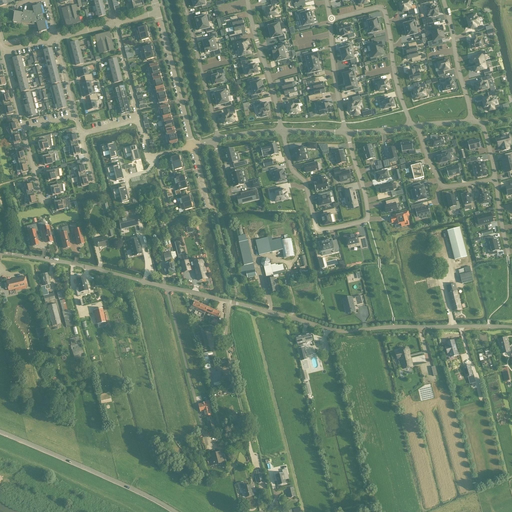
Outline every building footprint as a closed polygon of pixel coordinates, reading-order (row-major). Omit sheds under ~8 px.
[(140,0),(129,3),(131,9),(131,10),(143,6),(141,0),(140,0)] [(197,0),(192,1),(192,2),(194,8),(202,6),(202,9),(211,7),(210,3),(207,4),(206,0),(197,0)] [(402,3),(399,4),(400,10),(401,10),(402,12),(408,11),(409,14),(409,16),(415,15),(415,13),(414,9),(412,9),(409,1),(403,2),(402,3)] [(428,10),(426,10),(429,18),(426,19),(428,24),(433,23),(434,23),(432,18),(438,16),(437,13),(438,13),(437,7),(434,8),(433,4),(427,6),(428,10)] [(13,22),(37,26),(39,32),(46,30),(40,5),(32,7),(34,14),(32,14),(32,12),(23,11),(23,13),(14,12),(13,22)] [(79,16),(76,5),(61,8),(64,20),(66,26),(80,23),(79,16)] [(266,11),(265,11),(267,19),(278,16),(276,7),(266,9),(266,11)] [(303,10),(297,11),(300,21),(313,17),(311,11),(304,13),(303,10)] [(202,17),(195,18),(197,25),(209,22),(210,22),(207,12),(202,14),(202,17)] [(470,20),(467,21),(469,27),(470,26),(470,29),(476,28),(477,31),(483,29),(482,26),(480,27),(478,18),(476,19),(475,15),(470,16),(471,20),(470,20)] [(237,16),(224,19),(225,24),(231,22),(232,27),(243,24),(242,18),(238,19),(237,16)] [(301,26),(299,27),(300,30),(308,28),(307,26),(315,24),(313,17),(300,21),(301,26)] [(370,17),(364,19),(365,22),(366,22),(367,28),(380,25),(378,18),(370,20),(370,17)] [(410,22),(403,24),(405,31),(416,28),(415,22),(417,21),(416,18),(410,19),(410,22)] [(275,24),(268,26),(269,33),(281,30),(279,23),(281,23),(280,20),(274,22),(275,24)] [(209,22),(197,25),(198,31),(206,30),(206,32),(212,31),(211,27),(210,28),(209,22)] [(428,24),(427,24),(428,30),(431,29),(432,35),(431,35),(431,36),(443,32),(442,26),(434,28),(433,23),(428,24)] [(234,32),(228,33),(230,37),(242,34),(241,31),(245,30),(243,24),(232,27),(234,32)] [(349,25),(338,28),(339,34),(341,34),(341,37),(347,35),(348,38),(354,37),(353,33),(351,34),(349,25)] [(380,25),(367,28),(369,33),(367,33),(368,37),(375,36),(374,33),(381,31),(380,25)] [(135,32),(136,36),(149,32),(150,32),(148,26),(136,29),(136,32),(135,32)] [(416,28),(405,31),(406,37),(407,37),(414,35),(414,38),(420,36),(420,33),(417,33),(416,28)] [(281,30),(269,33),(271,39),(278,37),(279,40),(285,38),(284,35),(282,35),(281,30)] [(111,39),(109,32),(109,33),(95,36),(96,42),(99,54),(114,50),(111,39)] [(139,41),(152,38),(150,32),(149,32),(136,36),(136,39),(138,39),(139,41)] [(443,32),(431,36),(433,41),(431,42),(432,45),(438,44),(437,40),(444,39),(443,32)] [(210,39),(202,41),(204,46),(204,47),(216,44),(215,38),(216,38),(215,34),(209,36),(210,39)] [(471,43),(470,43),(472,49),(475,49),(476,49),(475,48),(486,46),(484,37),(482,38),(481,34),(476,36),(476,39),(470,41),(471,43)] [(248,40),(236,43),(237,50),(248,48),(247,46),(249,45),(248,40)] [(372,41),(366,43),(367,47),(369,46),(371,52),(382,48),(383,48),(381,42),(373,44),(372,41)] [(409,48),(405,49),(407,54),(417,52),(415,47),(422,45),(421,41),(408,44),(409,48)] [(279,47),(272,49),(273,55),(285,52),(287,52),(284,43),(279,44),(279,47)] [(347,47),(339,49),(341,56),(352,53),(353,52),(354,52),(353,46),(352,43),(346,44),(347,47)] [(216,44),(204,47),(205,54),(213,52),(214,54),(220,53),(218,44),(216,44)] [(140,52),(141,55),(154,52),(155,52),(153,45),(141,48),(141,51),(140,52)] [(237,50),(239,57),(251,54),(250,49),(248,49),(248,48),(237,50)] [(371,52),(370,52),(372,58),(370,58),(371,62),(377,60),(376,58),(384,55),(382,48),(371,52)] [(480,56),(471,58),(473,63),(475,63),(476,65),(486,62),(484,55),(485,55),(484,51),(479,53),(480,56)] [(144,61),(156,58),(155,52),(154,52),(141,55),(141,59),(143,58),(144,61)] [(285,52),(273,55),(275,62),(287,59),(285,52)] [(308,52),(302,53),(303,57),(304,57),(305,62),(306,62),(318,59),(316,53),(309,55),(308,52)] [(352,53),(341,56),(342,62),(350,60),(351,63),(357,62),(356,58),(355,58),(353,52),(352,53)] [(417,52),(407,54),(408,60),(411,59),(412,63),(426,59),(425,55),(418,57),(417,52)] [(318,59),(306,62),(308,68),(320,65),(318,59)] [(444,62),(437,63),(440,72),(437,72),(439,78),(444,76),(443,71),(449,70),(448,67),(449,67),(448,61),(445,62),(445,61),(444,61),(444,62)] [(476,67),(474,67),(475,72),(483,70),(484,73),(490,72),(489,68),(488,69),(486,62),(476,65),(476,67)] [(150,68),(148,68),(149,73),(159,70),(160,70),(158,65),(158,66),(158,63),(150,65),(150,68)] [(256,64),(246,67),(248,76),(259,73),(257,66),(256,66),(256,64)] [(309,73),(307,74),(308,77),(314,76),(313,73),(321,71),(320,65),(308,68),(309,73)] [(350,72),(342,74),(343,80),(356,77),(354,71),(356,71),(355,67),(349,69),(350,72)] [(86,68),(77,71),(79,78),(84,76),(86,83),(81,84),(84,97),(89,96),(91,102),(86,104),(87,110),(97,108),(95,102),(98,101),(96,93),(93,94),(90,82),(93,81),(91,74),(88,75),(86,68)] [(159,70),(149,73),(150,77),(152,76),(153,78),(160,76),(161,76),(160,70),(159,70)] [(212,79),(211,79),(213,85),(224,83),(222,74),(224,74),(223,70),(217,72),(217,74),(212,76),(212,79)] [(409,74),(408,75),(410,81),(421,78),(419,72),(415,73),(415,70),(408,72),(409,74)] [(153,80),(151,81),(152,85),(162,83),(163,83),(161,76),(160,76),(153,78),(153,80)] [(285,84),(281,85),(283,90),(293,88),(292,83),(298,81),(297,77),(284,80),(285,84)] [(356,77),(343,80),(345,86),(357,83),(356,77)] [(477,86),(476,86),(477,92),(480,91),(480,92),(481,91),(490,89),(488,80),(487,80),(486,77),(484,78),(481,79),(481,82),(476,83),(477,86)] [(388,78),(375,82),(378,93),(390,89),(388,78)] [(253,79),(247,81),(248,84),(250,84),(251,89),(263,86),(262,80),(254,82),(253,79)] [(318,79),(305,82),(307,87),(312,85),(313,90),(324,87),(323,82),(319,83),(318,79)] [(445,79),(439,80),(442,92),(451,89),(451,90),(452,90),(452,89),(455,89),(453,83),(452,80),(446,82),(445,79)] [(162,83),(152,85),(153,89),(153,90),(156,89),(156,91),(164,89),(164,87),(163,83),(162,83)] [(357,83),(345,86),(346,92),(354,90),(355,93),(361,92),(360,88),(358,88),(357,83)] [(52,87),(50,88),(51,93),(54,93),(62,91),(60,85),(52,87)] [(113,95),(115,94),(124,92),(123,87),(118,88),(117,86),(112,88),(113,95)] [(251,89),(250,90),(252,96),(251,96),(252,99),(258,98),(257,95),(265,93),(264,86),(263,86),(251,89)] [(221,91),(214,93),(216,99),(227,97),(226,91),(228,90),(227,87),(221,88),(221,91)] [(293,88),(283,90),(285,96),(289,95),(289,98),(302,95),(301,91),(295,92),(294,87),(293,88)] [(314,95),(309,97),(310,101),(322,98),(321,94),(326,93),(324,87),(313,90),(312,90),(314,95)] [(414,92),(413,92),(415,100),(427,97),(425,89),(421,90),(420,87),(413,89),(414,92)] [(157,93),(154,94),(155,98),(165,96),(166,95),(164,89),(156,91),(157,93)] [(54,93),(51,93),(53,99),(55,98),(63,96),(62,91),(54,93)] [(29,93),(22,95),(23,101),(33,98),(32,92),(29,93)] [(484,102),(483,102),(484,108),(487,107),(488,107),(488,111),(494,109),(493,106),(495,105),(494,104),(497,104),(494,92),(488,93),(489,98),(483,99),(484,102)] [(0,103),(2,106),(10,104),(8,93),(1,95),(2,98),(0,98),(0,103)] [(165,96),(155,98),(157,102),(157,105),(158,104),(160,104),(167,102),(167,100),(166,95),(165,96)] [(55,98),(53,99),(54,105),(57,104),(65,102),(63,96),(55,98)] [(227,97),(216,99),(217,106),(225,104),(225,107),(231,105),(231,102),(229,102),(228,96),(227,97)] [(353,101),(346,103),(347,107),(348,114),(353,112),(354,116),(361,114),(360,111),(362,110),(359,101),(361,101),(359,96),(354,97),(352,98),(353,101)] [(33,98),(23,101),(24,106),(35,104),(33,98)] [(391,98),(381,101),(384,110),(394,107),(393,101),(392,101),(391,98)] [(287,108),(288,116),(300,113),(298,105),(297,106),(297,104),(299,103),(298,100),(292,101),(293,104),(287,106),(287,108)] [(321,102),(315,104),(316,108),(318,107),(320,116),(331,113),(329,104),(322,105),(321,102)] [(267,103),(257,106),(259,115),(260,114),(261,118),(268,116),(267,113),(270,112),(268,105),(267,105),(267,103)] [(13,114),(10,104),(2,106),(2,113),(5,113),(6,116),(13,114)] [(35,104),(24,106),(26,112),(34,110),(36,109),(35,104)] [(161,109),(159,110),(160,114),(169,112),(170,111),(169,107),(168,105),(160,107),(161,109)] [(119,109),(120,114),(121,116),(122,116),(129,114),(129,112),(130,112),(128,107),(119,109)] [(222,118),(221,118),(223,125),(234,122),(232,113),(235,113),(234,108),(227,110),(228,113),(221,115),(222,118)] [(34,110),(26,112),(27,117),(30,117),(31,119),(39,117),(38,114),(35,115),(34,110)] [(163,118),(164,120),(172,118),(170,111),(169,112),(160,114),(161,118),(163,118)] [(162,123),(163,127),(174,124),(172,118),(164,120),(164,122),(162,123)] [(5,128),(9,135),(18,133),(15,122),(13,123),(12,120),(9,121),(9,124),(8,124),(9,127),(6,129),(6,128),(5,128)] [(166,131),(167,133),(174,131),(175,131),(174,124),(163,127),(164,131),(166,131)] [(165,135),(166,140),(176,137),(177,137),(175,131),(174,131),(167,133),(167,135),(165,135)] [(20,143),(18,133),(9,135),(9,142),(13,142),(14,145),(20,143)] [(65,140),(69,146),(77,144),(75,134),(68,136),(69,138),(66,140),(65,140)] [(51,147),(52,147),(51,138),(50,135),(43,137),(44,140),(38,141),(40,151),(48,149),(48,147),(51,147)] [(497,139),(496,139),(498,144),(498,147),(501,146),(502,146),(503,148),(502,148),(503,151),(509,149),(508,145),(510,144),(508,136),(497,139)] [(166,140),(167,144),(170,143),(170,146),(178,144),(178,141),(177,137),(176,137),(166,140)] [(442,137),(431,140),(433,147),(439,145),(440,147),(444,146),(444,144),(442,137)] [(469,142),(467,142),(469,150),(481,148),(478,139),(473,141),(473,140),(469,141),(469,142)] [(401,143),(402,152),(402,151),(413,150),(412,142),(411,142),(401,144),(401,143)] [(114,143),(101,147),(102,152),(108,151),(110,160),(117,158),(114,143)] [(80,154),(77,144),(69,146),(69,154),(69,153),(73,153),(73,156),(80,154)] [(276,144),(261,148),(263,157),(272,155),(278,154),(276,144)] [(371,145),(363,147),(366,160),(375,158),(371,145)] [(136,146),(123,149),(125,155),(130,153),(133,162),(140,160),(136,146)] [(297,162),(306,160),(303,147),(294,149),(297,162)] [(394,147),(388,149),(391,160),(397,158),(394,147)] [(233,149),(225,151),(228,163),(233,162),(234,164),(233,164),(234,168),(247,165),(246,161),(238,163),(238,160),(236,161),(233,149)] [(339,151),(339,149),(331,149),(332,154),(334,153),(337,165),(346,163),(343,150),(339,151)] [(446,154),(436,156),(438,161),(439,161),(439,163),(452,160),(450,154),(453,153),(452,149),(445,151),(446,154)] [(12,156),(16,164),(25,161),(22,151),(16,153),(16,154),(12,156)] [(511,164),(511,152),(505,155),(506,158),(502,159),(502,162),(501,162),(502,167),(511,164)] [(55,162),(56,162),(55,153),(42,157),(44,166),(52,164),(52,162),(55,162)] [(168,162),(169,165),(182,162),(183,162),(183,161),(181,155),(169,158),(169,161),(168,162)] [(477,157),(470,159),(471,163),(474,162),(475,164),(474,164),(477,178),(486,176),(484,162),(480,163),(477,163),(477,161),(478,161),(477,157)] [(317,164),(323,162),(323,159),(314,161),(315,163),(305,165),(306,173),(319,170),(317,164)] [(28,172),(25,161),(16,164),(16,171),(17,171),(20,171),(21,173),(28,172)] [(173,171),(185,168),(183,161),(183,162),(182,162),(169,165),(170,169),(171,168),(173,171)] [(414,180),(424,177),(420,164),(411,166),(414,180)] [(511,176),(511,164),(502,167),(504,171),(505,171),(505,173),(509,172),(511,177),(511,176)] [(73,171),(77,177),(85,175),(83,165),(76,167),(77,169),(74,171),(73,171)] [(119,165),(106,168),(108,174),(114,173),(116,181),(123,180),(119,165)] [(448,177),(460,174),(458,165),(446,168),(448,177)] [(59,177),(60,177),(58,168),(46,172),(48,181),(56,179),(56,177),(59,177)] [(282,170),(277,171),(276,168),(270,169),(271,173),(273,180),(276,179),(277,182),(285,180),(284,177),(285,177),(284,174),(283,174),(282,170)] [(348,171),(340,173),(340,169),(333,171),(335,177),(339,176),(340,182),(347,181),(346,179),(350,178),(348,171)] [(235,187),(244,185),(240,170),(231,173),(235,187)] [(378,181),(388,178),(387,171),(376,174),(378,181)] [(88,185),(85,175),(77,177),(77,185),(77,184),(81,184),(81,187),(88,185)] [(173,182),(174,185),(187,182),(188,182),(187,175),(175,178),(175,181),(173,182)] [(327,180),(326,180),(325,176),(318,178),(319,182),(314,183),(316,192),(329,189),(327,180)] [(21,189),(24,195),(33,193),(31,183),(28,184),(27,180),(23,181),(25,187),(21,189)] [(252,188),(260,186),(258,180),(250,182),(252,188)] [(178,191),(190,188),(188,182),(187,182),(174,185),(175,189),(176,188),(178,191)] [(391,184),(381,187),(382,194),(393,191),(393,190),(397,189),(395,183),(391,184)] [(423,186),(420,187),(419,183),(412,185),(414,190),(411,190),(413,199),(416,199),(417,201),(427,199),(423,186)] [(63,192),(62,184),(50,187),(52,196),(60,194),(59,192),(63,192)] [(125,187),(112,190),(114,196),(119,195),(121,203),(128,201),(125,187)] [(280,187),(273,189),(274,193),(275,192),(276,196),(274,196),(276,202),(288,199),(287,193),(286,193),(285,190),(280,191),(280,187)] [(239,204),(259,199),(256,190),(241,193),(242,197),(238,198),(239,204)] [(484,190),(479,191),(480,195),(479,195),(481,204),(490,202),(488,192),(485,193),(484,190)] [(331,198),(334,197),(332,191),(320,194),(321,198),(319,198),(321,206),(332,203),(331,198)] [(358,206),(354,191),(349,191),(344,194),(348,208),(353,209),(358,206)] [(36,203),(33,193),(24,195),(25,203),(25,202),(28,202),(29,205),(36,203)] [(473,201),(470,202),(468,193),(464,194),(464,195),(462,195),(465,206),(471,204),(472,208),(475,207),(473,201)] [(178,202),(179,205),(192,202),(193,202),(192,195),(180,199),(180,202),(178,202)] [(459,201),(455,202),(454,195),(447,197),(450,208),(451,211),(460,208),(459,201)] [(67,207),(66,199),(64,199),(64,197),(59,198),(60,200),(54,202),(56,211),(64,209),(63,207),(67,207)] [(396,204),(399,203),(398,199),(386,202),(387,206),(385,206),(387,213),(398,210),(396,204)] [(195,208),(193,202),(192,202),(179,205),(180,209),(181,208),(183,211),(195,208)] [(428,206),(423,207),(422,203),(411,206),(414,218),(417,217),(417,218),(422,216),(422,219),(427,218),(426,215),(430,214),(428,206)] [(330,215),(336,213),(335,209),(323,212),(324,215),(322,216),(323,218),(322,218),(323,222),(323,221),(324,226),(333,224),(330,215)] [(128,211),(121,213),(122,219),(136,216),(134,210),(128,211)] [(407,217),(409,216),(408,211),(392,215),(393,217),(390,217),(392,224),(394,223),(395,225),(397,225),(401,224),(401,227),(409,225),(407,217)] [(490,213),(476,217),(478,225),(486,223),(487,225),(491,224),(490,222),(492,221),(490,213)] [(122,219),(118,220),(121,230),(138,225),(136,216),(122,219)] [(50,242),(52,241),(51,236),(51,235),(50,232),(48,226),(45,227),(44,222),(38,224),(40,230),(43,230),(46,243),(48,242),(48,243),(50,242)] [(37,245),(38,245),(35,232),(38,231),(36,224),(30,226),(31,231),(28,231),(30,237),(29,238),(30,240),(31,241),(32,246),(34,246),(35,246),(36,246),(37,245)] [(82,244),(83,243),(82,238),(83,237),(82,234),(81,234),(80,228),(77,229),(75,224),(70,226),(71,233),(74,232),(78,245),(79,245),(80,245),(81,245),(82,244)] [(68,247),(70,247),(66,234),(69,233),(68,226),(62,228),(63,233),(60,234),(64,248),(65,248),(66,249),(68,248),(68,247)] [(467,257),(459,228),(447,231),(455,260),(467,257)] [(108,246),(106,240),(109,239),(109,237),(107,238),(107,237),(106,235),(104,236),(105,238),(96,240),(98,247),(104,246),(104,247),(108,246)] [(357,236),(354,236),(350,236),(351,237),(345,238),(347,247),(348,246),(348,249),(360,246),(361,249),(367,248),(365,237),(357,239),(357,236)] [(498,245),(496,239),(494,240),(493,236),(484,238),(485,243),(486,243),(487,247),(498,245)] [(259,256),(271,252),(282,250),(279,241),(269,243),(269,242),(271,241),(270,238),(268,238),(256,241),(259,256)] [(137,239),(129,241),(132,256),(141,254),(137,239)] [(294,256),(291,239),(280,241),(283,258),(294,256)] [(332,239),(319,243),(321,252),(326,251),(326,255),(331,254),(330,250),(334,249),(334,250),(338,249),(336,241),(332,242),(332,239)] [(239,243),(242,256),(251,254),(248,241),(239,243)] [(499,250),(498,245),(487,247),(488,253),(492,252),(492,255),(498,254),(497,251),(499,250)] [(164,254),(164,255),(165,261),(173,259),(171,252),(164,254)] [(186,253),(179,255),(181,262),(184,272),(191,270),(188,260),(186,253)] [(242,256),(244,265),(253,263),(251,254),(242,256)] [(264,267),(266,277),(267,279),(266,280),(266,281),(266,283),(267,284),(269,293),(277,291),(274,278),(273,275),(271,265),(269,265),(270,261),(266,258),(262,259),(261,264),(264,267)] [(203,260),(194,263),(198,281),(207,278),(203,260)] [(166,276),(167,276),(169,276),(170,275),(173,274),(172,273),(175,272),(174,267),(175,266),(174,263),(170,264),(170,263),(166,264),(167,266),(164,266),(166,276)] [(462,284),(465,283),(472,281),(473,281),(471,272),(466,274),(460,275),(462,284)] [(47,274),(42,275),(44,286),(41,287),(43,296),(48,295),(47,289),(50,289),(49,285),(50,284),(47,274)] [(5,290),(8,289),(8,290),(27,286),(25,277),(6,282),(6,283),(4,284),(5,290)] [(78,288),(75,288),(77,296),(80,295),(80,292),(88,290),(87,286),(89,285),(87,279),(85,279),(85,277),(76,279),(78,288)] [(446,286),(450,299),(459,297),(456,286),(455,283),(446,286)] [(56,290),(59,300),(68,298),(66,288),(56,290)] [(45,302),(55,299),(53,293),(43,296),(45,302)] [(357,307),(364,305),(362,296),(355,297),(355,298),(353,299),(352,297),(343,299),(346,313),(355,311),(354,307),(357,306),(357,307)] [(453,311),(462,309),(459,297),(450,299),(453,311)] [(196,315),(199,309),(201,304),(195,301),(193,304),(192,304),(190,309),(195,311),(194,314),(196,315)] [(52,326),(61,324),(55,304),(47,306),(52,326)] [(102,308),(94,310),(95,317),(97,324),(105,322),(102,308)] [(72,310),(62,312),(66,326),(66,328),(75,325),(75,323),(72,310)] [(218,321),(219,321),(221,316),(219,316),(221,313),(214,310),(212,315),(208,323),(211,324),(213,319),(218,321)] [(216,326),(217,327),(225,330),(225,326),(222,325),(223,323),(220,321),(219,323),(217,323),(216,326)] [(202,347),(208,345),(205,331),(198,333),(202,347)] [(311,333),(308,334),(296,337),(298,344),(299,346),(302,345),(302,344),(305,343),(305,342),(312,340),(311,333)] [(71,345),(74,344),(74,342),(75,344),(80,343),(78,337),(69,339),(71,345)] [(502,354),(510,352),(507,337),(498,340),(502,354)] [(453,357),(459,355),(457,350),(457,351),(454,340),(446,343),(447,346),(445,347),(447,354),(452,353),(453,357)] [(70,346),(74,358),(75,358),(76,360),(84,357),(83,355),(79,343),(70,346)] [(302,361),(307,359),(304,348),(299,349),(302,361)] [(402,369),(413,367),(409,348),(398,351),(398,352),(396,352),(398,359),(400,359),(402,369)] [(212,352),(202,354),(204,362),(206,372),(210,387),(216,386),(214,379),(220,378),(218,371),(216,372),(215,368),(211,369),(209,361),(214,360),(212,352)] [(92,363),(100,361),(98,354),(90,357),(92,363)] [(470,365),(463,367),(466,378),(468,377),(473,376),(473,375),(470,365)] [(511,380),(508,367),(501,369),(504,381),(511,380)] [(473,376),(468,377),(470,384),(476,383),(474,375),(473,375),(473,376)] [(101,404),(111,402),(109,394),(99,397),(101,404)] [(202,403),(198,404),(200,412),(203,412),(204,417),(212,415),(210,406),(209,402),(205,402),(202,403)] [(222,466),(227,465),(225,456),(221,456),(220,452),(211,454),(213,459),(209,460),(210,466),(222,463),(222,466)] [(276,475),(274,476),(274,479),(277,478),(279,485),(286,483),(285,480),(289,479),(286,469),(282,470),(283,473),(276,475)] [(244,483),(238,484),(239,490),(244,488),(246,497),(254,495),(252,489),(254,489),(253,485),(251,486),(251,485),(245,487),(244,483)]
